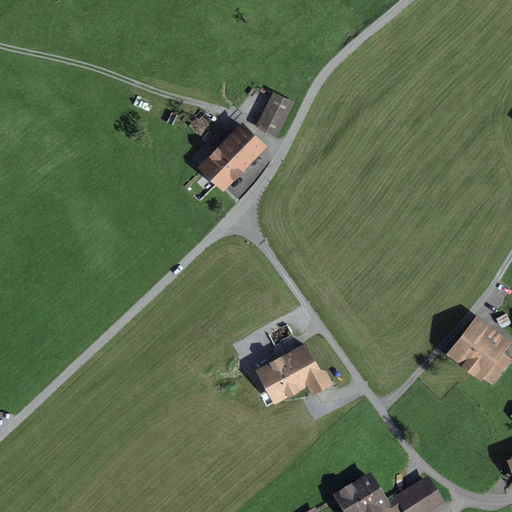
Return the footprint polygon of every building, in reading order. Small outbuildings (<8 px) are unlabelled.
[(274,94),(258,125),(275,134),(291,103),(274,94)] [(264,146),(245,127),(205,166),(223,183),(238,168),(241,170),(264,146)] [(456,351),(467,359),(464,363),(474,372),(477,368),(492,380),(508,360),(497,351),(505,341),(501,337),(502,336),(496,331),(492,336),(478,324),(456,351)] [(309,384),(313,391),(330,382),(326,374),(322,376),(304,344),(280,357),(282,361),(275,365),(274,364),(262,371),(276,396),(281,393),(283,396),(282,397),(283,399),(309,384)] [(404,508),(407,507),(401,498),(387,506),(372,481),(341,500),(348,511),(372,511),(381,507),(384,510),(391,506),(395,511),(403,507),(404,508)] [(427,481),(401,498),(407,507),(409,511),(427,511),(441,503),(427,481)]
